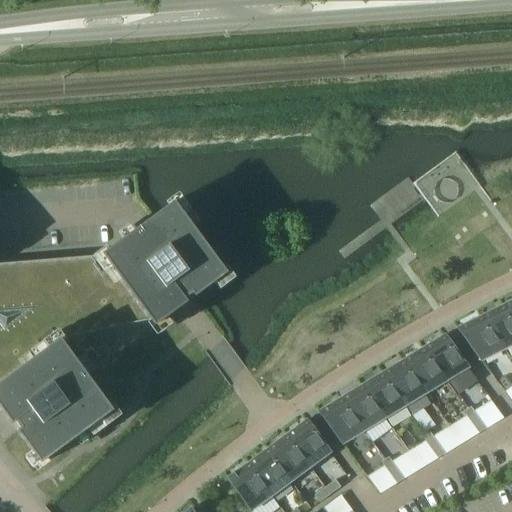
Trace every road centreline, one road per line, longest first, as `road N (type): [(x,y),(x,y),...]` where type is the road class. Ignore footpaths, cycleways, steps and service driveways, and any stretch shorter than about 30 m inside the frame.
road 1 (tertiary): [(241,26),(511,1)]
road 2 (tertiary): [(0,42),(206,30)]
road 3 (tertiary): [(204,2),(0,23)]
road 4 (residential): [(155,511),(266,422)]
road 5 (residential): [(0,219),(138,209)]
